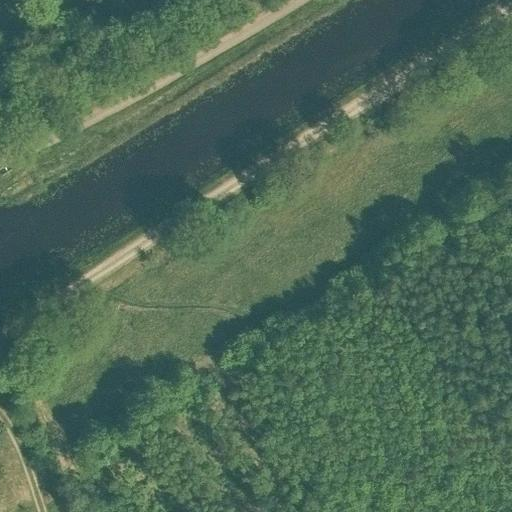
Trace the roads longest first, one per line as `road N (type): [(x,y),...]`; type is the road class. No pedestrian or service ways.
road 1 (track): [(0,341),(511,9)]
road 2 (unclassified): [(0,164),(300,0)]
